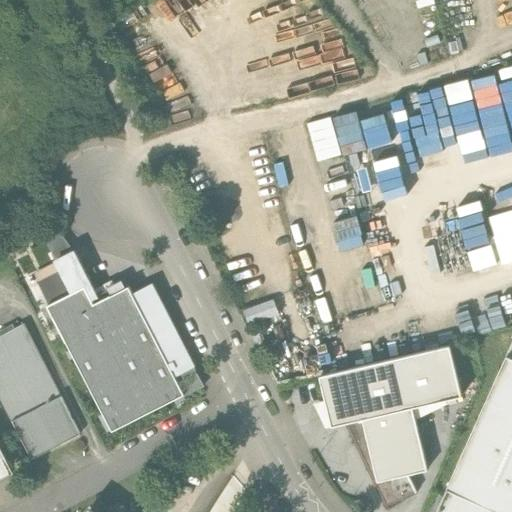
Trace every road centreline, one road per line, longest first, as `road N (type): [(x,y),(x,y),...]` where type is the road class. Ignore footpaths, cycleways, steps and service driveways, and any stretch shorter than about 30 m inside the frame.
road 1 (unclassified): [(246,399),(129,180)]
road 2 (residential): [(246,399),(42,511)]
road 3 (unknown): [(0,303),(27,312),(110,472)]
road 4 (track): [(129,180),(136,141),(127,106),(71,0)]
road 5 (unclassified): [(310,511),(246,399)]
